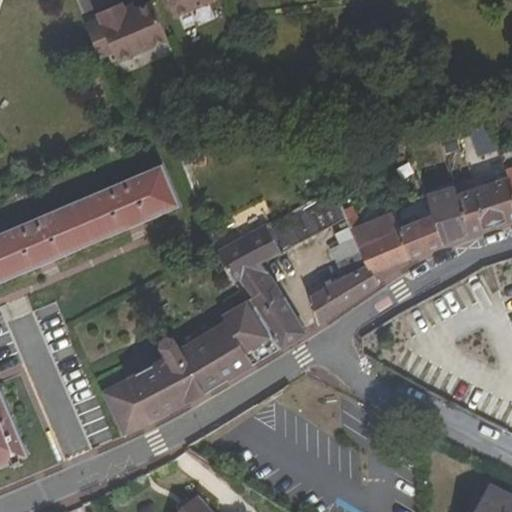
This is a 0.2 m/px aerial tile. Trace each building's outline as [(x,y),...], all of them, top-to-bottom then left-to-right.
[(204,0),(167,0),(175,15),(204,0)] [(164,37),(151,4),(129,14),(127,8),(84,26),(100,64),(164,37)] [(511,100),(485,108),(493,130),(504,127),(511,124),(511,100)] [(159,125),(174,122),(170,105),(156,109),(159,125)] [(511,150),(504,127),(493,130),(509,176),(511,183),(511,150)] [(181,158),(224,158),(225,140),(173,139),(181,158)] [(0,283),(181,206),(164,165),(0,235),(0,283)] [(457,193),(470,237),(511,221),(511,183),(509,176),(457,193)] [(444,246),(470,237),(457,193),(456,186),(426,194),(433,214),(444,246)] [(348,218),(334,190),(328,194),(218,251),(228,267),(281,350),(309,334),(264,263),(348,218)] [(352,226),(370,268),(375,274),(413,258),(402,227),(397,212),(364,225),(355,207),(347,210),(350,217),(348,218),(352,226)] [(413,258),(444,246),(433,214),(402,227),(413,258)] [(375,274),(370,268),(352,226),(335,235),(341,244),(332,249),(345,277),(312,295),(322,325),(381,285),(375,274)] [(228,267),(209,279),(240,333),(191,361),(209,393),(281,350),(228,267)] [(191,361),(240,333),(209,279),(160,309),(174,334),(164,339),(163,348),(168,357),(107,391),(129,435),(209,393),(191,361)] [(0,468),(29,457),(0,387),(0,468)] [(511,511),(511,497),(491,487),(486,498),(479,494),(469,511),(511,511)] [(209,511),(197,498),(182,511),(209,511)]
